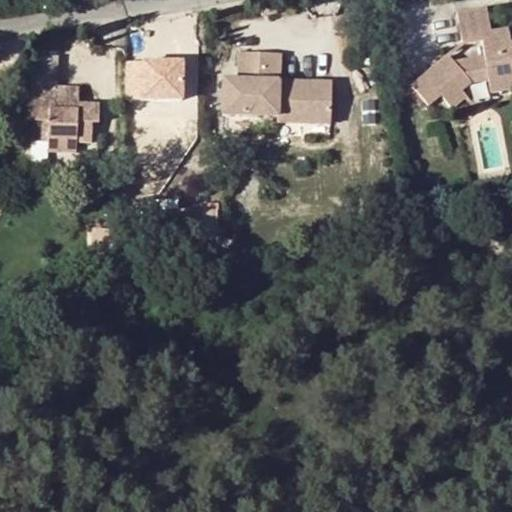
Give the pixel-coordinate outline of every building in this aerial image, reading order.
[(456,69),(455,62),(455,60),(447,56),(414,87),(430,106),(441,96),(452,108),(466,96),(462,91),(465,86),(469,83),(488,80),(490,93),(511,89),(511,41),(510,41),(508,28),(490,31),(486,7),(455,12),(460,45),(480,42),(482,56),(483,64),(456,69)] [(236,52),(235,81),(256,82),(257,55),(236,52)] [(272,123),(330,125),(332,83),(278,82),(278,55),(257,55),(256,82),(235,81),(223,80),(221,116),(271,118),(272,123)] [(483,64),(482,56),(455,62),(456,69),(483,64)] [(80,103),(81,88),(30,85),(28,120),(34,121),(32,139),(49,140),(48,151),(78,152),(79,143),(94,143),(95,123),(100,124),(101,105),(80,103)] [(149,101),(152,128),(171,125),(168,99),(149,101)] [(9,109),(0,101),(0,121),(5,125),(9,118),(5,115),(9,109)] [(0,121),(0,153),(1,155),(16,132),(5,125),(0,121)]
